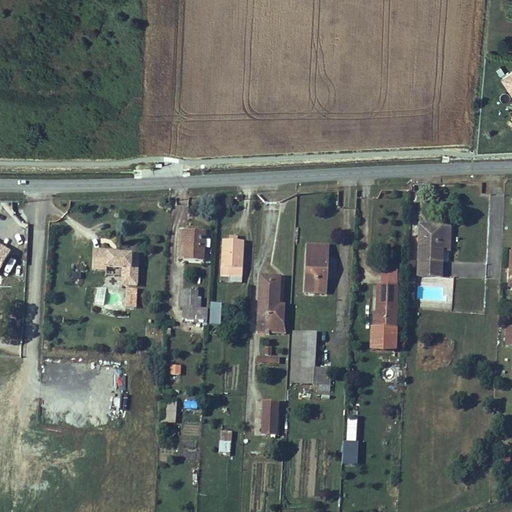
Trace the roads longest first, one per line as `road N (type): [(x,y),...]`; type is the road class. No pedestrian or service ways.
road 1 (tertiary): [(0,184),(511,166)]
road 2 (unknown): [(49,185),(42,336),(24,350),(0,335)]
